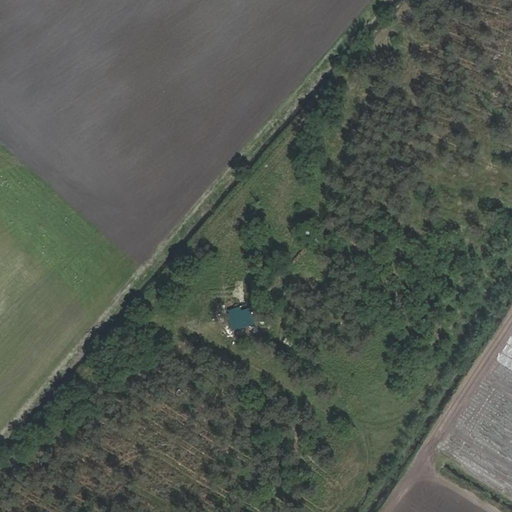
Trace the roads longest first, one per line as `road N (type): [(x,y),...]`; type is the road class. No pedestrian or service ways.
road 1 (track): [(0,432),(371,0)]
road 2 (track): [(388,511),(511,324)]
